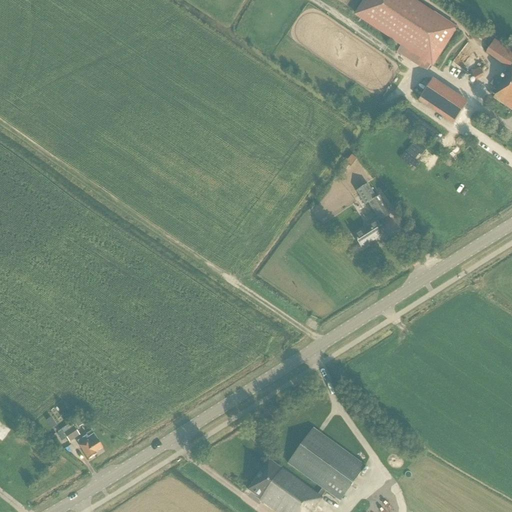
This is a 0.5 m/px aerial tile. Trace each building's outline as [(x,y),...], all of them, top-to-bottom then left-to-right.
[(458,28),(414,0),(363,0),(353,15),(400,46),(396,53),(419,68),(427,71),(430,66),(432,67),(458,28)] [(511,51),(494,40),(485,54),(509,70),(511,64),(511,53),(510,52),(511,51)] [(511,66),(510,69),(503,80),(496,76),(490,84),(498,89),(493,98),(511,110),(511,66)] [(485,73),(476,67),(470,77),(479,82),(485,73)] [(468,102),(433,79),(417,102),(453,125),(468,102)] [(426,144),(434,136),(404,110),(397,118),(426,144)] [(453,145),(444,159),(451,164),(460,149),(453,145)] [(344,162),(350,168),(357,161),(351,155),(344,162)] [(391,213),(380,196),(379,195),(376,198),(367,184),(356,191),(365,205),(368,203),(379,221),(391,213)] [(376,221),(353,235),(356,240),(357,242),(361,248),(384,234),(376,221)] [(0,442),(2,443),(9,433),(0,425),(0,442)] [(74,427),(64,433),(70,442),(80,435),(74,427)] [(322,489),(317,495),(322,498),(326,492),(340,502),(366,466),(313,428),(287,464),(322,489)] [(80,446),(89,460),(97,455),(95,453),(103,448),(94,434),(93,434),(91,431),(85,435),(86,436),(78,441),(81,446),(80,446)] [(270,460),(248,490),(260,499),(260,500),(275,511),(312,511),(323,499),(322,498),(317,495),(270,460)]
